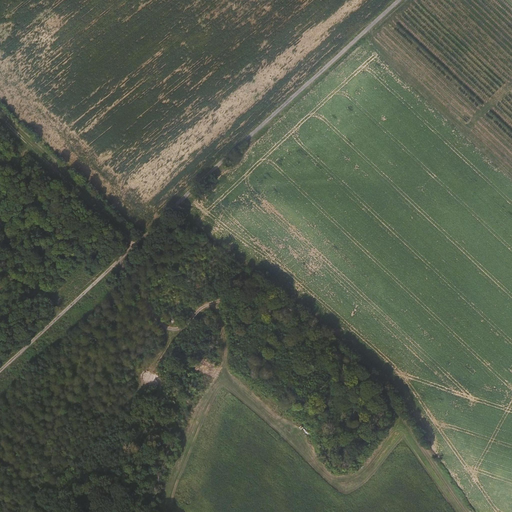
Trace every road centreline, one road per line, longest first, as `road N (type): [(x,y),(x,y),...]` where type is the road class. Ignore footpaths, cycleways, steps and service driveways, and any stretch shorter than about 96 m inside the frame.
road 1 (track): [(401,0),(0,370)]
road 2 (track): [(0,113),(137,245)]
